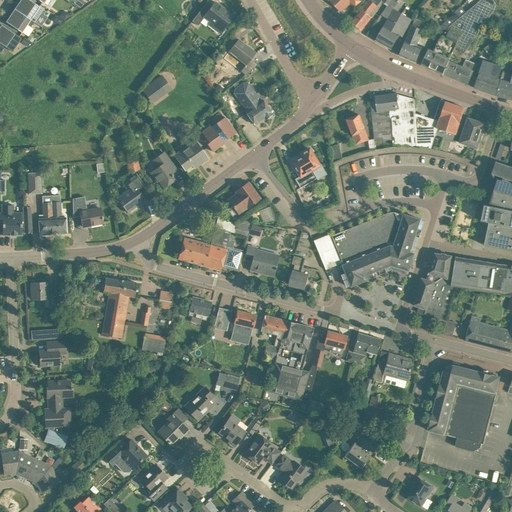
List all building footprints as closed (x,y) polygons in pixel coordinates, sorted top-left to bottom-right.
[(34,22),(34,23),(43,9),(29,0),(20,0),(15,9),(14,8),(14,9),(19,12),(34,22)] [(329,0),(341,12),(353,1),(359,7),(364,0),(329,0)] [(381,0),(387,6),(391,0),(368,0),(361,9),(351,22),(361,30),(372,17),(369,15),(381,0)] [(391,0),(387,6),(381,15),(388,19),(384,26),(384,25),(376,40),(391,49),(399,35),(402,37),(412,19),(398,11),(401,5),(400,4),(402,0),(391,0)] [(481,0),(478,2),(466,13),(460,6),(459,8),(440,27),(434,39),(439,41),(434,52),(428,50),(422,65),(443,75),(450,61),(452,55),(460,59),(475,38),(494,10),(494,9),(496,4),(493,0),(481,0)] [(192,21),(197,26),(204,17),(221,31),(232,16),(224,9),(221,7),(215,2),(212,7),(206,3),(207,2),(206,2),(192,21)] [(31,27),(34,22),(19,12),(14,9),(6,22),(6,21),(5,22),(22,33),(22,32),(27,25),(31,27)] [(413,25),(412,25),(406,41),(405,40),(399,55),(416,62),(422,48),(417,45),(423,30),(419,28),(422,21),(415,18),(413,25)] [(21,38),(1,25),(0,26),(0,43),(12,52),(21,38)] [(229,51),(246,65),(241,72),(245,75),(258,65),(250,59),(255,53),(238,39),(229,51)] [(484,48),(490,56),(501,47),(494,40),(484,48)] [(463,67),(450,61),(444,75),(468,85),(477,64),(466,60),(463,67)] [(484,60),(474,87),(496,95),(503,76),(499,75),(502,66),(484,60)] [(511,74),(504,72),(503,76),(496,95),(511,99),(511,74)] [(142,89),(152,103),(171,89),(160,75),(142,89)] [(229,95),(235,103),(239,101),(246,111),(245,111),(255,125),(264,118),(265,119),(272,114),(262,100),(261,101),(252,89),(244,95),(239,88),(229,95)] [(398,98),(397,93),(375,96),(377,112),(372,113),(376,141),(393,139),(389,109),(399,107),(398,98)] [(393,144),(417,146),(415,113),(415,99),(403,96),(403,98),(398,98),(399,107),(389,109),(393,139),(393,144)] [(417,146),(431,148),(435,134),(437,128),(446,102),(441,100),(435,120),(415,113),(417,146)] [(435,134),(435,135),(444,138),(451,140),(454,141),(456,134),(462,117),(465,108),(446,102),(437,128),(435,134)] [(236,133),(230,125),(224,117),(223,118),(219,112),(212,118),(216,123),(212,126),(211,125),(201,132),(209,142),(207,144),(212,152),(224,143),(223,141),(227,139),(236,133)] [(369,140),(363,124),(359,115),(347,119),(356,144),(369,140)] [(459,143),(477,149),(486,123),(467,117),(459,143)] [(440,149),(447,152),(451,140),(444,138),(440,149)] [(208,159),(197,144),(195,140),(185,147),(186,149),(175,157),(185,170),(196,162),(199,165),(208,159)] [(484,245),(511,250),(511,142),(511,144),(511,148),(511,167),(496,162),(492,174),(493,174),(491,178),(497,180),(494,190),(498,191),(495,199),(493,199),(492,203),(494,203),(493,206),(485,205),(481,221),(489,222),(484,245)] [(331,146),(333,160),(342,158),(339,145),(331,146)] [(320,165),(315,157),(310,149),(302,154),(304,156),(293,162),(301,176),(296,179),(301,188),(317,178),(318,180),(327,174),(321,164),(320,165)] [(177,171),(172,165),(164,152),(152,161),(157,168),(151,173),(157,182),(159,181),(164,187),(175,180),(172,176),(173,176),(172,175),(177,171)] [(127,164),(129,173),(141,170),(138,160),(133,162),(131,156),(122,159),(124,164),(127,164)] [(27,174),(28,194),(42,193),(41,173),(27,174)] [(145,186),(139,178),(136,175),(124,184),(129,190),(118,198),(128,212),(130,210),(129,209),(137,204),(138,205),(144,200),(138,191),(145,186)] [(235,192),(237,194),(228,200),(238,214),(247,207),(247,208),(260,199),(248,182),(235,192)] [(84,195),(72,198),(73,206),(73,218),(80,216),(83,227),(83,226),(87,225),(87,226),(103,223),(102,219),(102,217),(101,213),(100,208),(87,211),(85,203),(84,195)] [(39,235),(66,233),(65,217),(61,217),(60,202),(60,196),(42,197),(42,203),(43,218),(38,219),(39,235)] [(32,233),(30,207),(23,207),(23,213),(13,213),(13,205),(2,205),(2,213),(0,213),(0,223),(2,224),(2,235),(21,235),(21,233),(32,233)] [(259,210),(263,222),(273,219),(269,207),(259,210)] [(330,234),(316,240),(327,268),(332,266),(342,262),(341,260),(342,260),(344,265),(343,265),(346,273),(341,275),(344,284),(345,284),(345,285),(346,285),(346,286),(347,286),(348,287),(349,287),(349,286),(350,286),(352,286),(365,281),(363,277),(392,265),(409,271),(410,267),(411,267),(414,258),(413,257),(415,253),(410,252),(421,219),(415,218),(414,218),(411,217),(410,216),(404,214),(404,215),(396,213),(396,212),(395,212),(394,212),(393,212),(392,212),(391,212),(390,212),(389,212),(389,213),(388,213),(332,236),(341,257),(340,257),(330,234)] [(201,225),(214,229),(217,221),(203,217),(201,225)] [(233,234),(246,237),(248,226),(236,223),(233,234)] [(249,234),(259,237),(261,227),(252,225),(249,234)] [(230,232),(215,228),(210,245),(184,238),(178,259),(193,263),(220,271),(221,267),(239,272),(245,251),(232,247),(234,241),(228,239),(230,232)] [(244,259),(252,261),(250,270),(258,272),(259,270),(274,274),(275,270),(276,270),(276,268),(275,268),(278,255),(256,249),(257,248),(248,245),(244,259)] [(432,318),(433,317),(445,322),(455,286),(451,286),(453,277),(449,276),(452,256),(435,253),(427,280),(422,278),(418,290),(419,290),(416,298),(413,305),(426,309),(428,319),(432,318)] [(295,265),(293,271),(290,285),(305,289),(309,275),(301,273),(305,259),(294,256),(292,264),(295,265)] [(511,265),(452,256),(449,276),(453,277),(451,286),(455,286),(507,295),(511,295),(511,265)] [(102,335),(121,338),(127,296),(134,297),(136,283),(105,278),(103,292),(109,293),(102,335)] [(43,299),(43,308),(55,307),(54,296),(47,296),(46,283),(31,283),(32,299),(43,299)] [(161,291),(159,299),(171,301),(172,294),(161,291)] [(211,302),(192,297),(188,316),(195,318),(206,321),(207,317),(211,302)] [(234,323),(232,333),(250,337),(252,328),(253,325),(255,315),(237,311),(235,320),(234,323)] [(141,312),(140,324),(148,324),(149,312),(141,312)] [(268,366),(272,368),(273,368),(280,339),(285,321),(265,315),(262,326),(261,326),(260,331),(276,335),(273,346),(266,345),(263,357),(270,359),(268,366)] [(511,326),(511,331),(476,321),(477,317),(472,316),(465,341),(511,352),(511,326)] [(216,318),(213,328),(226,331),(228,322),(216,318)] [(446,320),(444,332),(453,334),(455,322),(446,320)] [(272,368),(266,392),(308,402),(315,373),(301,370),(306,350),(307,350),(313,328),(285,321),(280,339),(273,368),(272,368)] [(60,329),(31,331),(31,340),(61,338),(60,329)] [(324,344),(324,348),(329,349),(329,352),(341,355),(346,336),(327,331),(324,344)] [(346,357),(346,359),(350,361),(357,362),(357,360),(364,362),(366,352),(376,355),(378,349),(380,339),(358,333),(352,353),(348,352),(346,357)] [(141,349),(162,353),(164,341),(143,337),(141,349)] [(46,343),(46,344),(48,344),(49,350),(39,351),(40,366),(59,365),(58,354),(65,354),(65,341),(46,343)] [(312,365),(320,367),(324,352),(315,350),(312,365)] [(373,380),(383,383),(385,375),(406,380),(411,363),(398,359),(399,357),(394,356),(394,355),(389,353),(386,363),(378,360),(373,380)] [(496,392),(500,377),(493,375),(478,371),(453,365),(452,362),(442,368),(444,371),(440,383),(436,398),(437,398),(433,412),(429,427),(428,430),(458,438),(455,446),(474,451),(481,447),(482,444),(484,444),(497,392),(496,392)] [(146,373),(155,374),(155,373),(157,373),(160,373),(161,367),(148,365),(146,373)] [(220,386),(236,390),(239,380),(223,375),(220,386)] [(360,396),(368,398),(372,385),(371,384),(372,380),(367,379),(366,383),(363,382),(360,396)] [(44,416),(42,416),(42,421),(45,421),(45,427),(48,427),(48,429),(44,441),(64,448),(68,436),(61,434),(61,427),(70,426),(69,408),(62,409),(62,397),(72,396),(72,387),(70,387),(69,381),(47,382),(48,388),(46,388),(47,397),(48,397),(48,409),(44,409),(44,416)] [(214,396),(207,389),(205,387),(184,406),(198,420),(204,414),(204,413),(206,411),(207,411),(213,406),(208,401),(214,396)] [(368,411),(376,413),(380,398),(372,396),(368,411)] [(167,419),(170,422),(159,433),(171,444),(181,434),(183,435),(188,430),(181,423),(187,418),(188,418),(178,408),(167,419)] [(300,424),(305,415),(292,408),(287,417),(300,424)] [(219,432),(230,440),(228,442),(234,446),(245,432),(235,425),(239,420),(232,415),(219,432)] [(245,430),(252,434),(260,423),(254,418),(245,430)] [(344,456),(360,468),(370,454),(365,450),(373,438),(363,431),(355,443),(354,442),(344,456)] [(244,454),(258,464),(263,457),(272,464),(280,453),(271,446),(272,444),(259,435),(244,454)] [(121,441),(110,452),(118,460),(115,463),(123,472),(129,472),(131,469),(134,467),(146,456),(131,440),(126,445),(121,441)] [(4,474),(15,473),(19,451),(12,452),(12,455),(1,457),(4,474)] [(19,451),(15,473),(26,478),(33,462),(24,457),(25,454),(19,451)] [(305,470),(284,454),(276,466),(284,473),(279,480),(291,488),(305,470)] [(69,469),(74,475),(85,465),(80,460),(69,469)] [(26,478),(36,483),(51,466),(44,463),(43,466),(33,462),(26,478)] [(140,479),(149,489),(145,492),(154,501),(167,488),(161,483),(167,477),(155,465),(140,479)] [(53,469),(51,466),(36,483),(42,493),(60,482),(53,469)] [(408,498),(421,506),(434,487),(417,476),(409,488),(413,490),(408,498)] [(164,500),(159,505),(165,511),(167,510),(169,508),(173,511),(186,511),(192,507),(185,500),(183,498),(185,496),(178,489),(170,497),(168,496),(164,500)] [(476,499),(481,502),(487,492),(482,489),(476,499)] [(481,511),(484,511),(495,493),(488,490),(487,492),(481,502),(477,509),(481,511)] [(233,510),(235,511),(251,511),(247,507),(251,503),(241,492),(236,496),(239,499),(235,503),(237,506),(233,510)] [(441,511),(468,511),(471,508),(464,504),(462,507),(455,503),(458,498),(451,494),(441,511)] [(100,509),(89,497),(81,503),(80,501),(73,506),(79,511),(78,511),(99,511),(100,509)] [(335,501),(325,510),(326,511),(349,511),(350,511),(346,507),(343,509),(335,501)]
